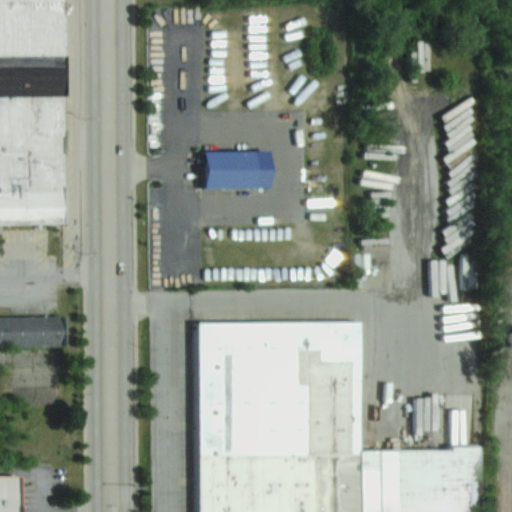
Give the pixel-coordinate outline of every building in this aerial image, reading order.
[(0,0),(56,0),(57,92),(59,221),(0,221),(0,0)] [(250,189),(199,190),(198,152),(249,151),(250,189)] [(0,344),(0,313),(56,313),(57,343),(0,344)] [(190,511),(189,321),(352,319),(353,448),(472,447),(472,511),(190,511)] [(0,511),(0,474),(14,475),(14,511),(0,511)]
